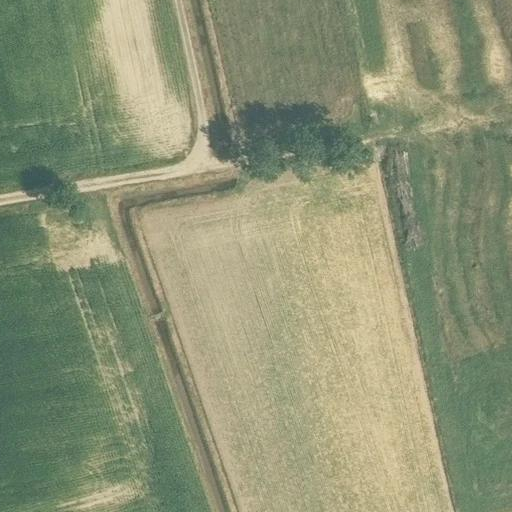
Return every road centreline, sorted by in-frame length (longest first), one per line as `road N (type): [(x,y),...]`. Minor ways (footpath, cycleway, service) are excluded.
road 1 (track): [(211,166),(0,201)]
road 2 (track): [(211,166),(178,0)]
road 3 (track): [(367,137),(211,166)]
